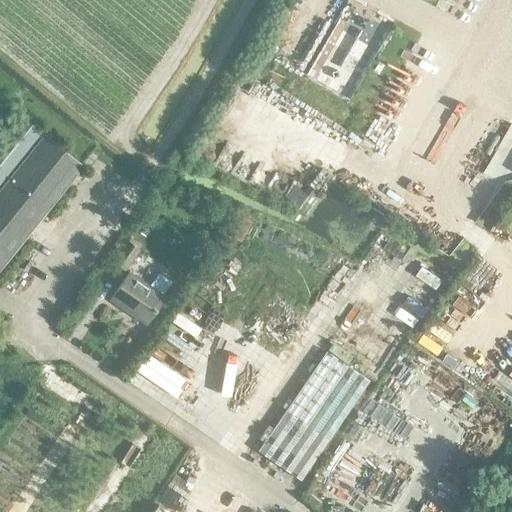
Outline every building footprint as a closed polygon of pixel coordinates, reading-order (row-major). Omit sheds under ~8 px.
[(0,134),(0,268),(83,165),(43,133),(18,112),(0,134)] [(127,240),(113,262),(124,270),(139,248),(127,240)] [(129,271),(110,299),(145,323),(164,295),(129,271)] [(368,380),(325,350),(285,409),(328,438),(368,380)] [(285,409),(257,449),(300,479),(328,438),(285,409)]
